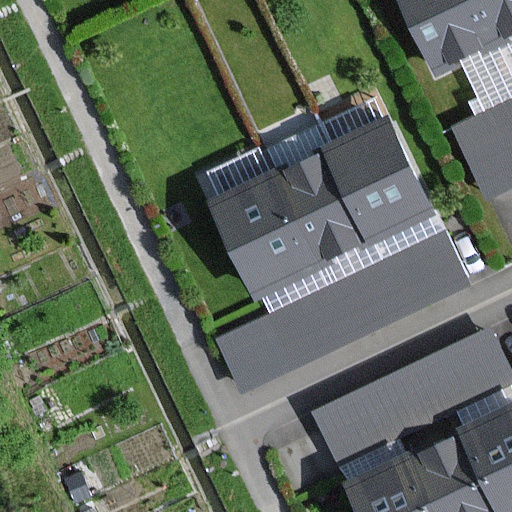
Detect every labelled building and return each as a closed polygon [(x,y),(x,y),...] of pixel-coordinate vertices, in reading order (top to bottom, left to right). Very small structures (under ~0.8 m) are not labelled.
[(511,0),(403,0),(436,67),(460,56),(483,45),(507,33),(511,30),(511,0)] [(511,183),(511,102),(459,127),(490,193),(511,183)] [(390,123),(325,154),(276,177),(214,206),(255,292),(285,279),(314,265),(317,263),(343,251),(366,240),(373,237),(402,223),(431,210),(390,123)] [(467,283),(444,233),(220,339),(244,389),(467,283)] [(511,379),(488,330),(318,413),(342,462),(511,379)] [(511,511),(511,408),(490,419),(458,434),(432,446),(410,457),(376,473),(348,486),(360,511),(511,511)]
